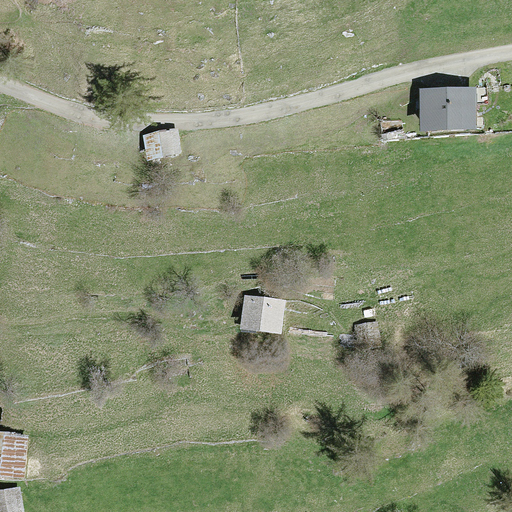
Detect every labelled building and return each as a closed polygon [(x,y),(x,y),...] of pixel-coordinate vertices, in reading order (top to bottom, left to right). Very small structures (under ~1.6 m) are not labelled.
[(487,85),(433,92),(438,135),(492,128),(487,85)] [(185,126),(151,135),(158,163),(192,154),(185,126)] [(286,291),(240,297),(246,336),(291,330),(286,291)] [(386,318),(363,327),(371,349),(394,341),(386,318)] [(34,433),(0,433),(0,474),(34,474),(34,433)] [(32,511),(26,484),(0,490),(0,511),(32,511)]
